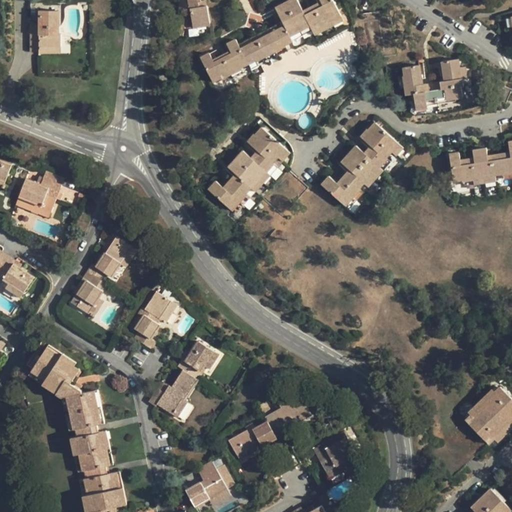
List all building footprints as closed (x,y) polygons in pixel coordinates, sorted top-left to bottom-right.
[(188,0),(193,28),(210,25),(207,6),(200,7),(199,1),(201,1),(201,0),(188,0)] [(201,58),(213,82),(221,78),(222,79),(242,68),(242,67),(249,64),(257,60),(257,61),(286,46),(285,44),(293,40),(290,36),(310,25),(312,30),(342,15),(333,0),(320,0),(321,1),(323,5),(305,14),(303,10),(297,0),(290,0),(275,8),(276,8),(285,25),(240,47),(239,44),(236,39),(227,44),(231,50),(233,54),(215,63),(213,60),(210,53),(201,58)] [(303,10),(305,14),(323,5),(321,1),(303,10)] [(239,44),(240,47),(285,25),(276,8),(271,11),(279,24),(239,44)] [(344,17),(351,62),(397,54),(389,9),(344,17)] [(30,23),(29,51),(31,51),(37,51),(37,46),(60,46),(59,34),(57,34),(57,10),(37,10),(37,23),(30,23)] [(342,15),(312,30),(315,36),(344,20),(342,15)] [(312,30),(310,25),(290,36),(293,40),(312,30)] [(288,50),(286,46),(257,61),(260,65),(288,50)] [(213,60),(215,63),(233,54),(231,50),(213,60)] [(413,93),(416,109),(428,107),(426,100),(446,97),(446,99),(463,97),(461,87),(464,87),(463,79),(462,79),(460,67),(459,59),(442,61),(445,81),(440,81),(441,89),(429,91),(428,83),(423,84),(419,65),(403,67),(405,76),(403,76),(406,94),(413,93)] [(252,69),(260,65),(257,61),(257,60),(249,64),(252,69)] [(466,66),(460,67),(462,79),(468,78),(466,66)] [(159,75),(159,86),(167,86),(167,75),(159,75)] [(428,83),(429,91),(441,89),(440,81),(428,83)] [(511,89),(504,86),(498,99),(506,103),(511,89)] [(329,175),(321,184),(345,205),(360,189),(359,188),(363,182),(364,183),(379,167),(387,158),(386,157),(392,151),(399,143),(375,123),(369,130),(367,129),(361,137),(370,145),(372,147),(366,154),(364,152),(356,145),(341,161),(349,168),(351,170),(339,184),(336,182),(329,175)] [(209,188),(232,210),(247,194),(246,193),(250,187),(252,188),(267,171),(274,164),(273,162),(278,156),(286,148),(262,127),(255,134),(254,134),(247,142),(257,150),(259,153),(253,160),(251,157),(243,151),(228,167),(235,173),(239,176),(227,190),(223,187),(216,180),(209,188)] [(459,152),(449,153),(454,181),(473,178),(495,175),(495,174),(503,173),(503,174),(511,172),(511,141),(508,142),(510,152),(511,157),(461,164),(461,159),(459,152)] [(404,147),(399,143),(392,151),(396,155),(404,147)] [(364,152),(366,154),(372,147),(370,145),(364,152)] [(286,148),(278,156),(283,161),(290,152),(286,148)] [(473,149),(474,157),(487,155),(486,148),(473,149)] [(251,157),(253,160),(259,153),(257,150),(251,157)] [(0,159),(13,164),(15,159),(0,152),(0,159)] [(461,159),(461,164),(511,157),(510,152),(487,155),(474,157),(461,159)] [(379,167),(383,170),(391,162),(387,158),(379,167)] [(0,179),(6,182),(13,164),(0,159),(0,179)] [(236,213),(230,220),(257,245),(309,188),(282,163),(278,167),(271,175),(256,192),(251,197),(236,213)] [(274,164),(267,171),(271,175),(278,167),(274,164)] [(379,167),(364,183),(368,187),(383,170),(379,167)] [(336,182),(339,184),(351,170),(349,168),(336,182)] [(41,184),(26,178),(19,196),(53,210),(66,179),(46,171),(41,184)] [(267,171),(252,188),(256,192),(271,175),(267,171)] [(511,178),(511,172),(503,174),(504,180),(511,178)] [(223,187),(227,190),(239,176),(235,173),(223,187)] [(496,182),(495,175),(473,178),(474,185),(496,182)] [(360,189),(345,205),(349,208),(364,192),(360,189)] [(247,194),(232,210),(236,213),(251,197),(247,194)] [(53,210),(19,196),(16,205),(50,218),(53,210)] [(132,247),(113,234),(110,242),(108,240),(107,243),(111,245),(108,251),(96,267),(92,265),(88,271),(102,281),(106,274),(112,278),(121,264),(132,247)] [(138,250),(132,247),(121,264),(126,268),(138,250)] [(0,269),(1,270),(10,255),(4,251),(0,248),(0,269)] [(17,260),(10,255),(1,270),(0,270),(0,276),(10,283),(25,293),(36,277),(21,267),(15,264),(18,260),(17,260)] [(102,281),(88,271),(83,278),(78,288),(80,289),(76,294),(71,302),(89,314),(100,298),(104,291),(98,287),(102,281)] [(25,293),(10,283),(6,288),(21,298),(25,293)] [(173,302),(157,291),(145,308),(142,307),(138,313),(143,317),(136,329),(139,331),(135,338),(151,349),(156,342),(152,339),(161,325),(159,324),(161,320),(173,302)] [(105,301),(100,298),(89,314),(94,318),(105,301)] [(178,306),(173,302),(161,320),(166,324),(178,306)] [(182,359),(178,366),(183,370),(200,380),(204,373),(203,372),(207,366),(211,369),(220,355),(200,341),(190,356),(187,362),(182,359)] [(50,344),(48,348),(76,366),(78,362),(50,344)] [(34,368),(33,371),(60,389),(58,393),(57,394),(62,397),(63,397),(68,396),(75,429),(76,429),(78,437),(76,437),(84,471),(86,471),(87,478),(85,479),(92,511),(117,511),(116,507),(124,506),(117,472),(109,474),(107,466),(111,466),(104,431),(100,432),(98,424),(103,423),(95,390),(83,393),(82,389),(72,383),(81,369),(76,366),(48,348),(41,357),(36,365),(34,368)] [(36,365),(41,357),(38,356),(33,364),(36,365)] [(25,357),(13,376),(22,383),(24,384),(30,375),(33,371),(34,368),(28,364),(30,360),(25,357)] [(200,380),(183,370),(172,387),(170,386),(167,389),(160,385),(149,402),(156,406),(157,404),(175,415),(185,400),(187,401),(200,380)] [(60,389),(33,371),(30,375),(58,393),(60,389)] [(170,386),(162,381),(160,385),(167,389),(170,386)] [(488,393),(483,398),(509,425),(511,421),(511,397),(501,386),(496,391),(491,396),(488,393)] [(99,390),(95,390),(103,423),(106,423),(99,390)] [(282,407),(266,416),(268,421),(276,435),(298,423),(295,419),(310,410),(300,392),(279,403),(282,407)] [(9,401),(3,396),(0,400),(0,410),(2,412),(9,401)] [(75,429),(68,396),(63,397),(70,430),(75,429)] [(509,425),(483,398),(477,403),(504,430),(509,425)] [(187,401),(185,400),(175,415),(179,419),(189,403),(187,401)] [(430,454),(453,478),(504,430),(477,403),(473,408),(476,411),(471,415),(430,454)] [(310,410),(295,419),(298,423),(313,414),(310,410)] [(229,440),(239,457),(258,446),(261,444),(263,446),(278,438),(276,435),(268,421),(256,428),(253,423),(246,427),(248,429),(229,440)] [(107,430),(104,431),(111,466),(114,465),(107,430)] [(327,471),(344,462),(357,454),(348,437),(341,441),(338,435),(314,449),(327,471)] [(84,471),(76,437),(72,438),(79,472),(84,471)] [(258,446),(239,457),(242,462),(261,451),(258,446)] [(294,450),(287,454),(294,468),(302,464),(294,450)] [(294,468),(287,454),(279,459),(283,465),(275,470),(278,477),(294,468)] [(204,481),(187,491),(196,507),(210,499),(229,489),(217,469),(224,465),(219,457),(198,469),(204,481)] [(344,462),(327,471),(331,479),(348,469),(344,462)] [(121,471),(117,472),(124,506),(128,505),(121,471)] [(92,511),(85,479),(81,480),(87,511),(92,511)] [(509,511),(511,509),(492,488),(472,508),(474,510),(471,511),(509,511)] [(229,489),(210,499),(213,504),(232,494),(229,489)] [(325,493),(318,498),(322,505),(325,511),(328,511),(335,508),(325,493)]
